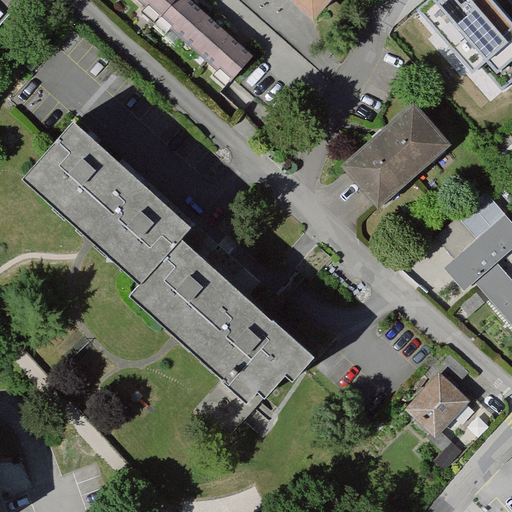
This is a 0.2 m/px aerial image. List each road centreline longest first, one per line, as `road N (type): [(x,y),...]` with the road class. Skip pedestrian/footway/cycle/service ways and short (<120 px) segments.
road 1 (residential): [(297,199),(73,0)]
road 2 (residential): [(297,199),(511,391)]
road 3 (residential): [(393,0),(297,199)]
